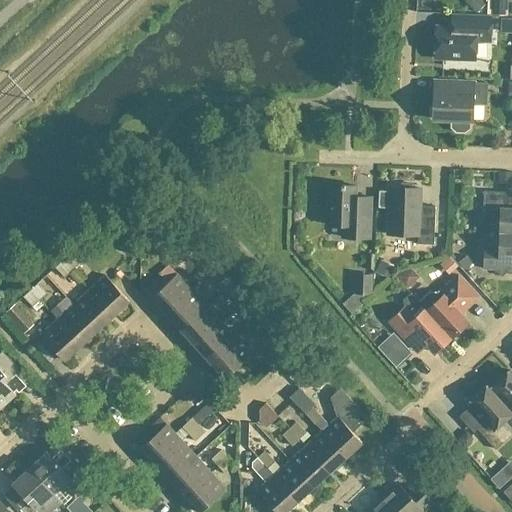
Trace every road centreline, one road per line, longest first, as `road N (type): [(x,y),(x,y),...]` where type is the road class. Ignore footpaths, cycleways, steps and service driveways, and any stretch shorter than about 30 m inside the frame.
road 1 (residential): [(70,408),(71,384),(123,336),(156,337),(192,375)]
road 2 (residential): [(404,154),(409,0)]
road 3 (residential): [(192,375),(228,412),(295,350)]
road 4 (residential): [(409,417),(511,323)]
